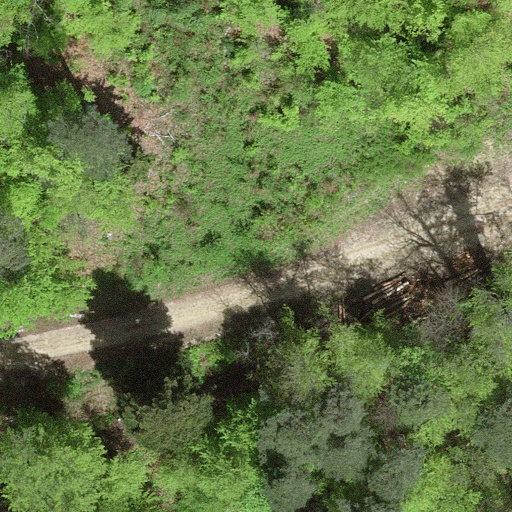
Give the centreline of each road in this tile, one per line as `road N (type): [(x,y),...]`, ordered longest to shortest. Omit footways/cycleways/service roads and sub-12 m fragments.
road 1 (track): [(0,486),(295,365),(511,217)]
road 2 (track): [(0,350),(92,338),(511,214)]
